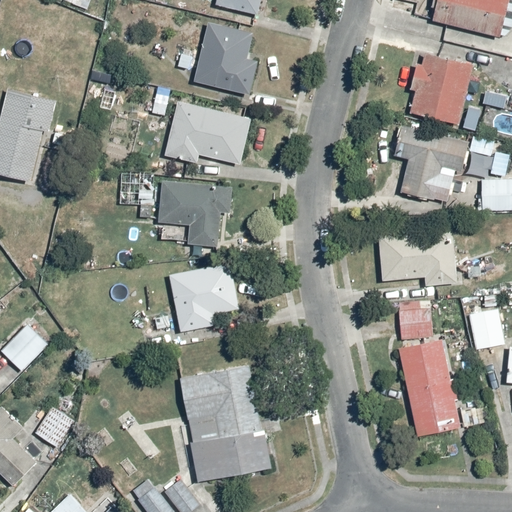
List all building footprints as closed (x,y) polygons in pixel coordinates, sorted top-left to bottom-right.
[(262,0),(217,0),(216,5),(259,16),(262,0)] [(511,0),(436,0),(431,21),(504,39),(511,30),(511,0)] [(194,81),(251,95),(259,60),(248,58),(254,33),(209,22),(194,81)] [(475,65),(426,54),(412,113),(461,124),(475,65)] [(58,101),(10,88),(0,123),(0,173),(31,182),(44,131),(50,133),(58,101)] [(252,120),(179,100),(165,155),(198,164),(200,154),(241,165),(252,120)] [(397,157),(410,160),(403,191),(448,202),(455,177),(442,173),(443,168),(464,173),(471,143),(405,126),(397,157)] [(511,179),(483,180),(484,210),(511,209),(511,179)] [(233,187),(163,181),(159,222),(191,225),(189,243),(218,247),(222,213),(231,213),(233,187)] [(130,187),(128,207),(140,208),(139,218),(151,219),(153,188),(130,187)] [(460,284),(455,228),(380,234),(384,281),(427,277),(428,286),(460,284)] [(0,241),(0,263),(4,271),(14,265),(0,241)] [(171,274),(181,331),(215,326),(212,313),(240,309),(231,263),(171,274)] [(427,301),(400,301),(400,339),(427,339),(427,301)] [(497,307),(469,311),(475,348),(503,344),(497,307)] [(30,319),(0,349),(22,371),(52,340),(30,319)] [(444,340),(399,349),(417,436),(462,427),(444,340)] [(182,377),(198,480),(272,467),(265,428),(262,429),(249,365),(182,377)] [(484,399),(461,405),(465,428),(489,423),(484,399)] [(77,419),(56,404),(35,433),(57,448),(77,419)] [(25,427),(2,406),(0,407),(0,471),(15,486),(38,462),(14,439),(25,427)] [(180,477),(164,490),(181,511),(184,511),(198,501),(180,477)] [(178,511),(151,478),(133,493),(148,511),(178,511)] [(90,511),(71,492),(51,511),(90,511)]
